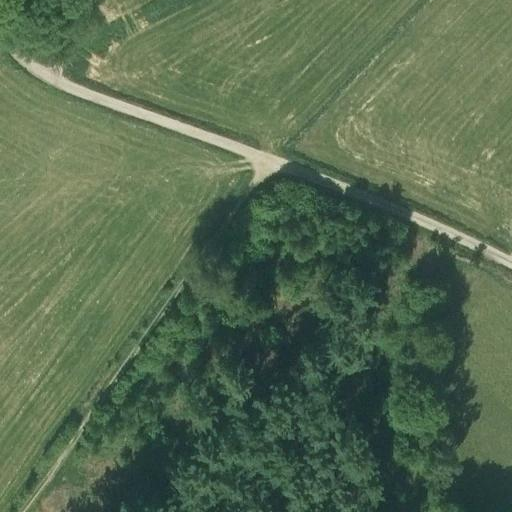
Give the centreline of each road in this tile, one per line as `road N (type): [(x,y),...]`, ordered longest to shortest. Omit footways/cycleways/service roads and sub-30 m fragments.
road 1 (track): [(23,511),(268,159)]
road 2 (track): [(268,159),(63,85),(0,33)]
road 3 (track): [(511,264),(268,159)]
